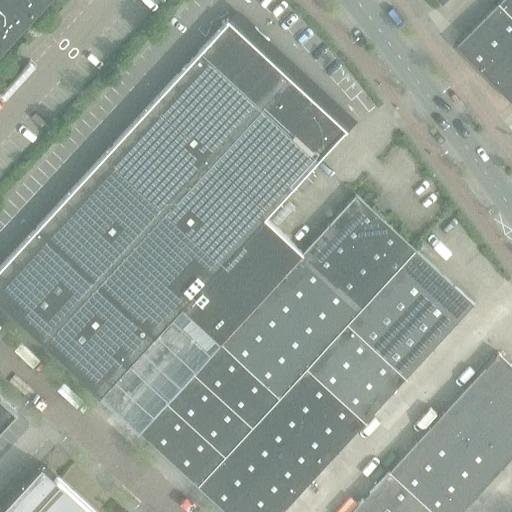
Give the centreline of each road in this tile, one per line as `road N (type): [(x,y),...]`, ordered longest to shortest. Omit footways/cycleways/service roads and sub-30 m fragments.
road 1 (unclassified): [(511,208),(354,0)]
road 2 (unclassified): [(170,511),(0,359)]
road 3 (unclassified): [(0,125),(114,0)]
